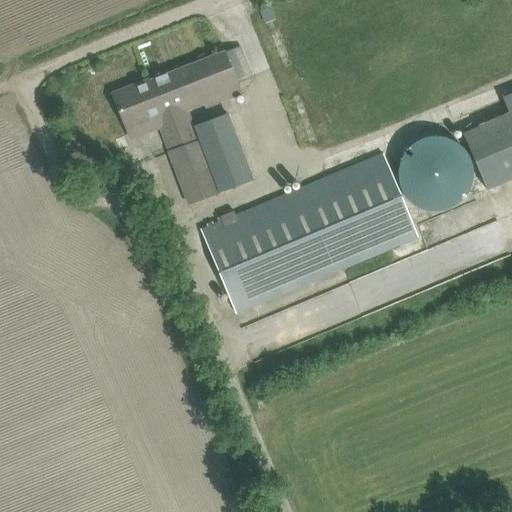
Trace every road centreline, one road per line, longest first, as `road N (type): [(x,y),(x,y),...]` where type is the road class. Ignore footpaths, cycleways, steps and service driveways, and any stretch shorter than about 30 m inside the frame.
road 1 (track): [(172,312),(122,203),(69,194),(19,84)]
road 2 (track): [(0,92),(224,0)]
